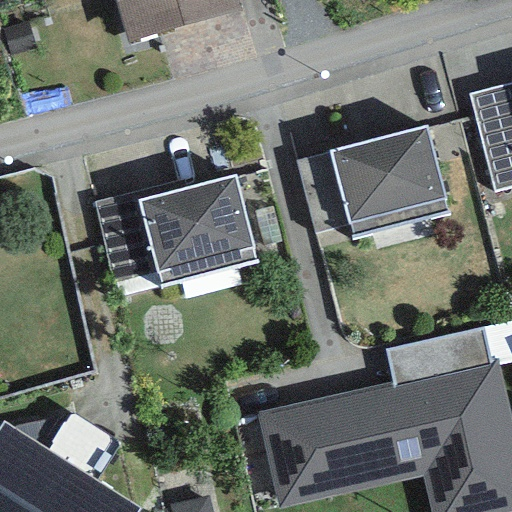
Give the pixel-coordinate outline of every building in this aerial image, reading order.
[(236,0),(114,0),(128,44),(240,12),(236,0)] [(511,82),(468,94),(494,192),(511,186),(511,82)] [(425,127),(328,152),(348,225),(351,239),(448,213),(425,127)] [(314,234),(348,225),(328,152),(295,161),(314,234)] [(235,175),(138,200),(156,273),(159,287),(257,263),(235,175)] [(136,192),(91,203),(112,284),(156,273),(138,200),(136,192)] [(481,329),(385,349),(393,383),(394,389),(489,368),(481,329)] [(393,383),(256,414),(277,509),(421,477),(428,511),(511,511),(511,427),(498,366),(489,368),(394,389),(393,383)] [(137,511),(139,509),(3,422),(0,426),(0,511),(137,511)] [(211,511),(208,498),(170,507),(171,511),(211,511)]
